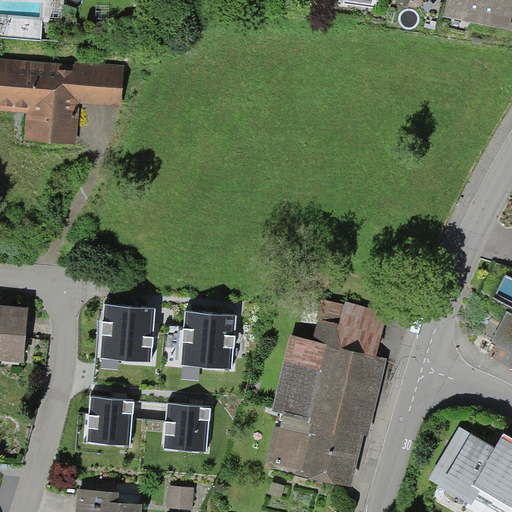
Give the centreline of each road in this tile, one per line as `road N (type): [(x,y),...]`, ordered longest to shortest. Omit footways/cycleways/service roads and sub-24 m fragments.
road 1 (residential): [(0,274),(46,278),(66,304),(61,364),(23,511)]
road 2 (residential): [(420,362),(511,165)]
road 3 (residential): [(381,511),(420,362)]
